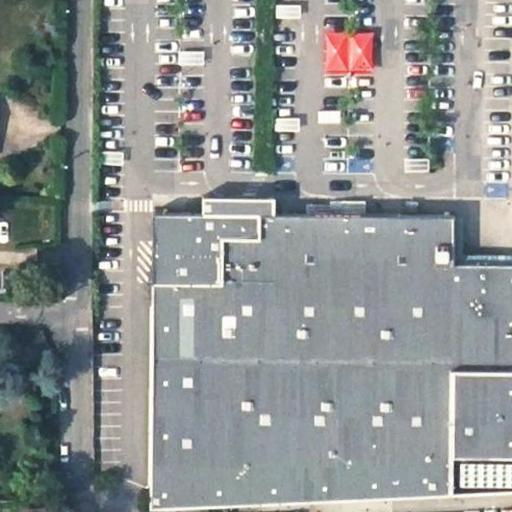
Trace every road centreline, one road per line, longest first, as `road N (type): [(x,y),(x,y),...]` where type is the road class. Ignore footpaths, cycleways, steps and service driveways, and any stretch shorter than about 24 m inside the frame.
road 1 (residential): [(75,323),(81,0)]
road 2 (residential): [(79,511),(75,323)]
